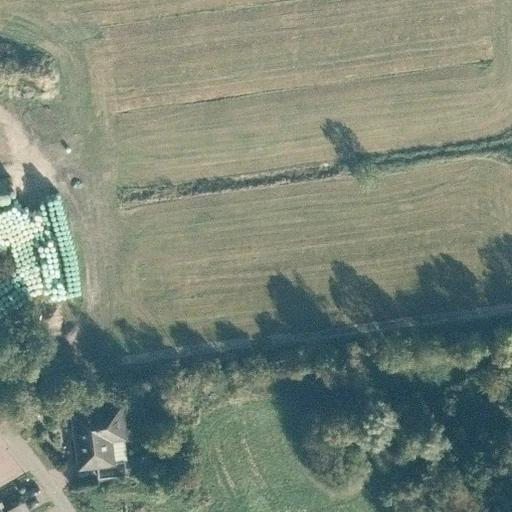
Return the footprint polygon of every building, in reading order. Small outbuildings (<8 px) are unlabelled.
[(0,174),(0,196),(11,195),(8,173),(0,174)] [(0,250),(20,236),(9,222),(0,229),(0,250)] [(80,470),(99,468),(101,478),(157,471),(155,456),(127,460),(118,461),(115,441),(130,439),(126,402),(122,403),(120,390),(97,393),(98,406),(73,409),(80,470)] [(235,404),(215,413),(220,423),(239,414),(235,404)] [(7,511),(27,511),(32,510),(27,500),(7,511)]
